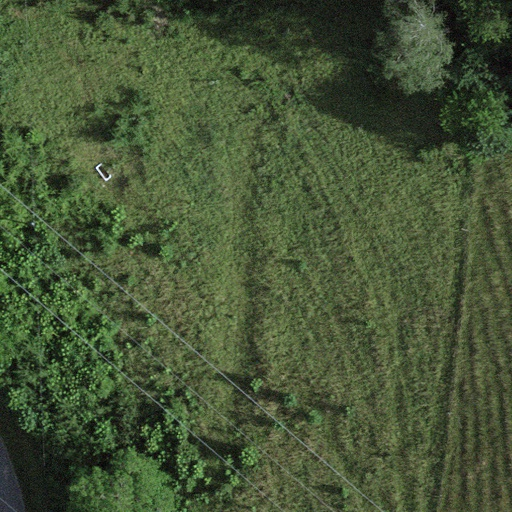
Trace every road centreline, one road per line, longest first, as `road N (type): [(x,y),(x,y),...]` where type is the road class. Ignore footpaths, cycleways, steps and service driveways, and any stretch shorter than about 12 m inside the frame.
road 1 (motorway): [(0,291),(511,453)]
road 2 (motorway): [(511,137),(0,17)]
